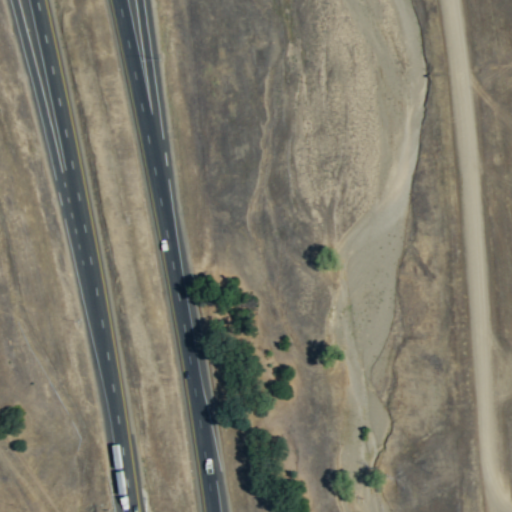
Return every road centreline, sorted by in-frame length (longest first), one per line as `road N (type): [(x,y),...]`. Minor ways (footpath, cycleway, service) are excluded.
road 1 (motorway): [(41,0),(121,391),(132,511)]
road 2 (motorway): [(213,511),(181,299),(120,0)]
road 3 (residential): [(492,511),(447,0)]
road 4 (motorway): [(21,0),(78,225),(95,260)]
